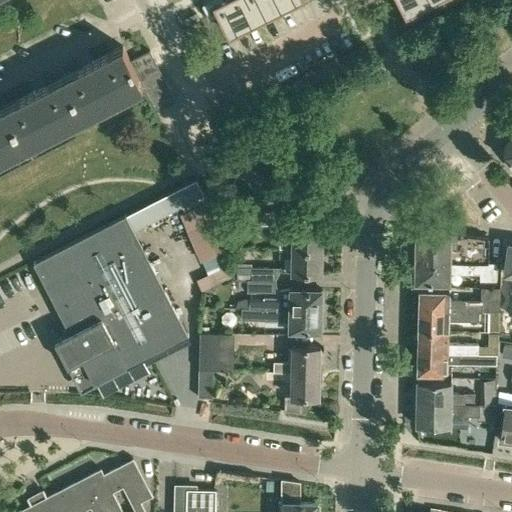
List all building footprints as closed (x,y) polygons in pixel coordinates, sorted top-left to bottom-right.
[(203,0),(212,17),(219,13),(229,33),(293,0),(203,0)] [(396,0),(405,17),(406,16),(420,10),(433,3),(438,0),(396,0)] [(199,18),(196,12),(184,18),(187,24),(199,18)] [(123,46),(62,77),(82,116),(141,86),(139,80),(134,70),(130,59),(123,46)] [(130,59),(134,70),(155,60),(149,49),(130,59)] [(160,70),(155,60),(134,70),(139,80),(160,70)] [(141,86),(144,91),(165,80),(160,70),(139,80),(141,86)] [(22,147),(82,116),(62,77),(2,107),(22,147)] [(170,90),(165,80),(144,91),(149,101),(170,90)] [(175,99),(170,90),(149,101),(154,110),(159,107),(175,99)] [(2,107),(0,108),(0,158),(22,147),(2,107)] [(134,229),(204,194),(196,178),(33,261),(61,317),(155,270),(134,229)] [(204,274),(209,286),(234,276),(214,229),(216,228),(207,208),(208,207),(205,200),(184,210),(187,216),(183,218),(196,246),(198,245),(204,259),(208,257),(214,270),(204,274)] [(281,224),(281,211),(259,211),(259,224),(281,224)] [(293,224),(293,225),(293,237),(280,236),(279,247),(288,247),(323,248),(323,224),(293,224)] [(489,262),(489,237),(430,228),(417,236),(416,261),(451,261),(489,262)] [(322,272),(323,248),(288,247),(287,257),(292,257),(292,272),(322,272)] [(416,282),(451,282),(451,272),(480,273),(480,279),(492,279),(492,287),(501,287),(501,262),(489,262),(451,261),(416,261),(416,270),(414,271),(413,276),(416,278),(416,282)] [(247,279),(276,280),(282,266),(237,266),(237,279),(247,279)] [(187,334),(155,270),(61,317),(68,330),(54,338),(67,364),(82,357),(91,374),(94,381),(187,334)] [(278,290),(276,280),(247,279),(247,292),(278,292),(277,297),(265,297),(265,299),(252,298),(251,308),(264,308),(321,310),(321,301),(323,301),(324,291),(321,291),(321,288),(290,287),(278,290)] [(420,300),(419,309),(479,310),(489,310),(498,310),(498,298),(482,297),(482,300),(470,300),(449,300),(449,290),(420,289),(420,292),(418,292),(418,300),(420,300)] [(321,317),(321,310),(264,308),(251,308),(242,307),(241,318),(290,319),(289,329),(320,330),(320,327),(323,327),(324,317),(321,317)] [(479,320),(479,310),(419,309),(419,319),(417,319),(417,327),(419,328),(419,332),(448,333),(448,319),(479,320)] [(498,311),(498,310),(489,310),(489,331),(499,331),(500,311),(498,311)] [(198,332),(197,368),(212,368),(231,368),(231,333),(198,332)] [(469,353),(479,353),(479,344),(448,343),(448,333),(419,332),(419,337),(417,337),(417,343),(419,343),(418,352),(469,353)] [(292,371),(320,372),(320,346),(292,346),(292,361),(274,361),(274,370),(274,371),(280,371),(292,371)] [(479,353),(469,353),(418,352),(418,362),(416,364),(416,366),(418,368),(418,372),(447,373),(447,365),(495,366),(496,354),(479,353)] [(212,368),(197,368),(197,396),(211,396),(212,368)] [(280,382),(280,371),(274,371),(274,370),(265,370),(265,382),(280,382)] [(319,397),(320,372),(292,371),(291,396),(286,396),(285,409),(295,410),(305,412),(305,397),(319,397)] [(418,392),(418,398),(418,401),(415,401),(415,404),(418,404),(485,404),(494,404),(494,395),(475,394),(475,393),(451,392),(451,380),(418,380),(418,385),(415,386),(416,391),(418,392)] [(451,414),(474,414),(485,414),(485,404),(418,404),(417,413),(415,415),(415,420),(417,422),(417,424),(451,425),(451,414)] [(511,405),(504,404),(499,438),(501,438),(501,441),(511,443),(511,440),(511,405)] [(146,511),(140,499),(152,493),(134,458),(105,472),(102,466),(30,504),(16,511),(146,511)] [(313,499),(313,502),(300,501),(300,481),(293,480),(283,479),(282,511),(318,511),(319,499),(313,499)] [(216,511),(217,489),(195,488),(196,485),(176,484),(175,511),(216,511)]
